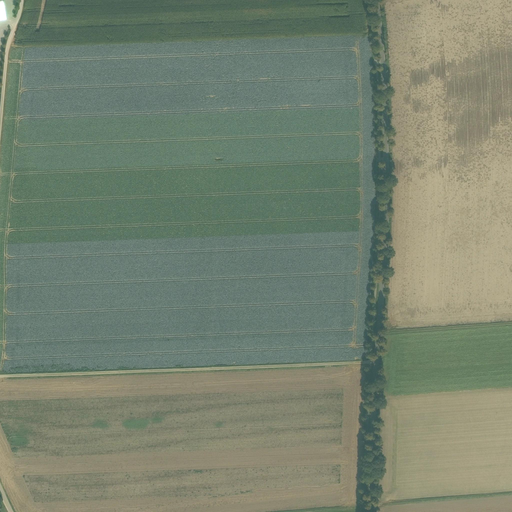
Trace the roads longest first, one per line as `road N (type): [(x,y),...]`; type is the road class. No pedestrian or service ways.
road 1 (tertiary): [(370,511),(386,208),(375,0)]
road 2 (track): [(0,377),(376,362)]
road 3 (track): [(378,334),(511,326)]
road 4 (unclassified): [(19,0),(0,123)]
